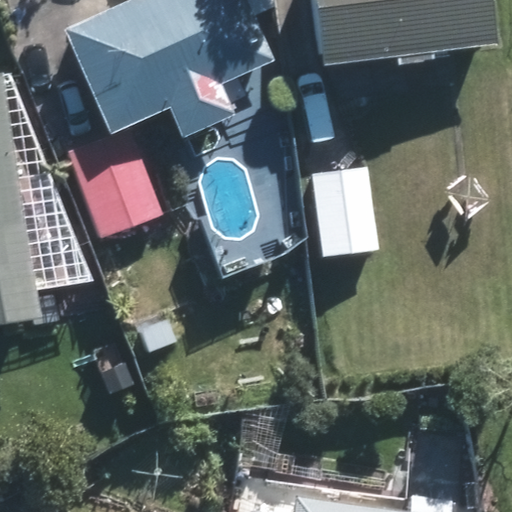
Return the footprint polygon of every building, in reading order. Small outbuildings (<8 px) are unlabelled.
[(223,0),(108,0),(51,23),(86,111),(150,85),(164,120),(210,102),(196,67),(243,49),(223,0)] [(469,32),(465,0),(296,0),(302,49),(469,32)] [(0,70),(0,310),(13,309),(8,275),(65,268),(60,231),(39,66),(0,70)] [(116,132),(64,151),(91,226),(144,207),(116,132)] [(352,172),(307,175),(313,244),(358,241),(352,172)] [(158,319),(132,326),(138,346),(164,339),(158,319)] [(361,511),(282,500),(279,511),(361,511)]
